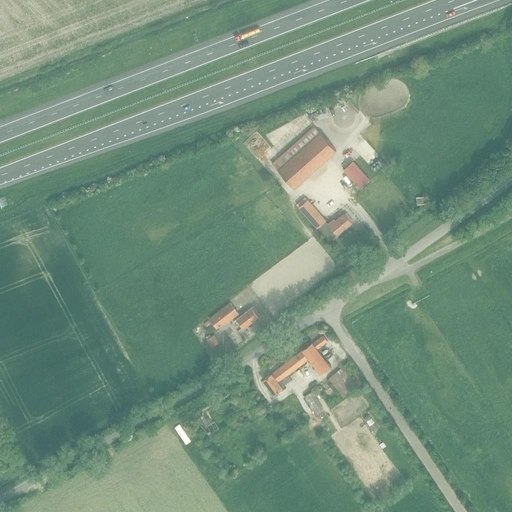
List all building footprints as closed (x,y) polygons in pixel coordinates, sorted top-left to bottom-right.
[(293,187),(335,151),(314,127),(273,164),(293,187)] [(359,188),(368,180),(352,161),(343,170),(359,188)] [(316,228),(325,221),(307,200),(298,207),(316,228)] [(335,236),(351,224),(344,215),(334,224),(333,222),(327,227),(335,236)] [(225,324),(239,314),(230,302),(209,318),(216,327),(224,322),(225,324)] [(255,314),(251,309),(236,319),(243,328),(260,316),(257,312),(255,314)] [(212,346),(218,341),(213,334),(206,338),(212,346)] [(316,349),(327,341),(322,336),(312,344),(311,342),(262,380),(273,395),(282,388),(278,383),(308,359),(319,374),(329,367),(316,349)] [(316,415),(323,410),(311,392),(304,396),(316,415)] [(257,416),(267,409),(263,404),(254,410),(257,416)]
